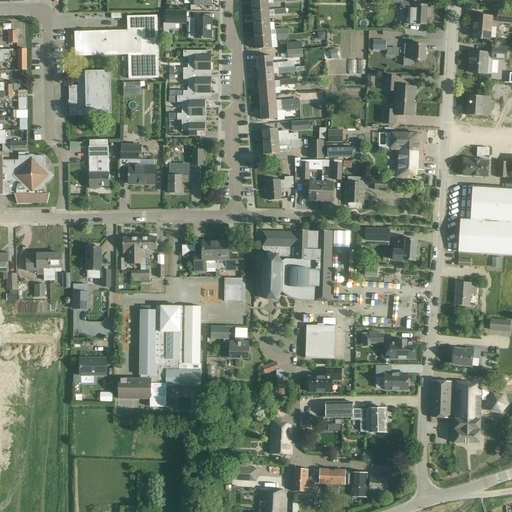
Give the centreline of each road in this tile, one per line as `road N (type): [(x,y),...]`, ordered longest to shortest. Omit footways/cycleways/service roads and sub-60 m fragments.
road 1 (tertiary): [(421,472),(445,134)]
road 2 (residential): [(236,215),(230,119),(239,107),(227,0)]
road 3 (residential): [(65,217),(63,156),(49,137),(46,11)]
road 4 (residential): [(65,217),(236,215)]
road 5 (unknown): [(109,216),(103,351)]
road 6 (tertiary): [(445,134),(451,0)]
road 7 (residential): [(421,472),(298,457)]
